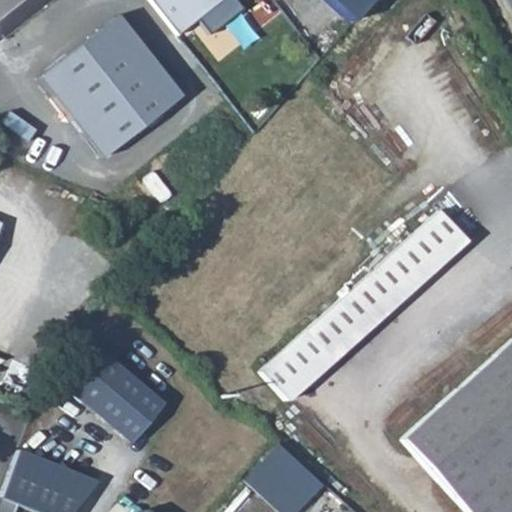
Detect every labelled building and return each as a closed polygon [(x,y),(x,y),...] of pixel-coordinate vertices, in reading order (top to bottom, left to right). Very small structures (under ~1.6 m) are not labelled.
[(147,0),(175,36),(221,0),(147,0)] [(328,0),(352,20),(369,0),(328,0)] [(116,21),(36,84),(99,164),(179,101),(116,21)] [(435,211),(346,291),(373,321),(462,241),(435,211)] [(373,321),(346,291),(343,288),(336,294),(341,299),(258,373),(283,400),(373,321)] [(511,339),(398,441),(460,511),(511,511),(511,453),(507,448),(511,443),(511,339)] [(101,355),(67,395),(126,444),(159,404),(101,355)] [(270,442),(239,479),(275,511),(289,511),(313,482),(270,442)] [(0,511),(11,511),(13,507),(26,511),(69,511),(94,483),(15,450),(0,486),(0,511)]
